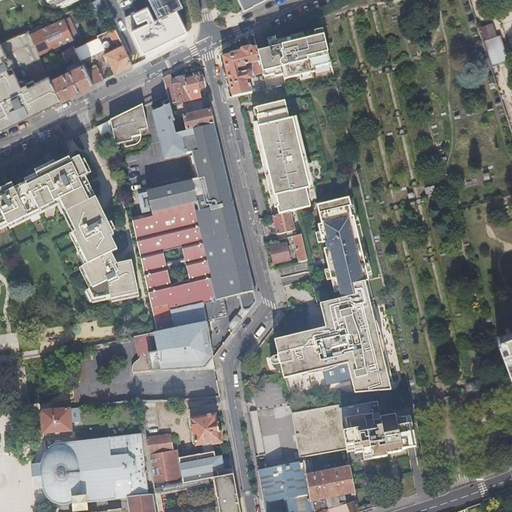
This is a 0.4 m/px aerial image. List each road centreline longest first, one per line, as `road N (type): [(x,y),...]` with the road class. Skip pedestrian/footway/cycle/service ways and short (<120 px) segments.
road 1 (residential): [(206,44),(266,302),(226,365),(251,511)]
road 2 (residential): [(0,143),(206,44)]
